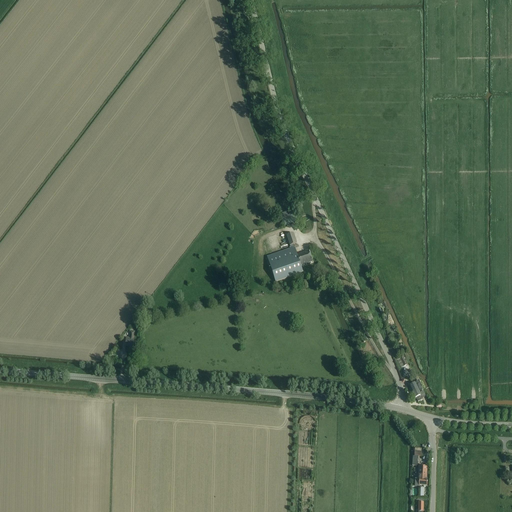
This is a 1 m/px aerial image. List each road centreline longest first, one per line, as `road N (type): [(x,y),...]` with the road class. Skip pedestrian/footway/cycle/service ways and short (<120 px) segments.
road 1 (tertiary): [(400,409),(394,369),(281,121),(251,0)]
road 2 (secondary): [(400,409),(0,370)]
road 3 (track): [(100,395),(112,396),(109,511)]
